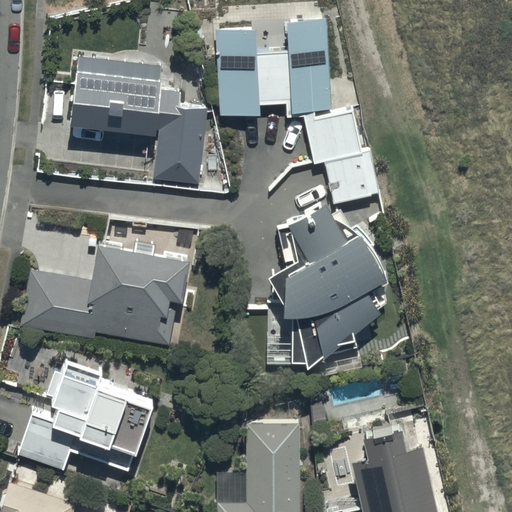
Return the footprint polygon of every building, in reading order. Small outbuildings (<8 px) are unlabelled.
[(255,22),(212,24),(215,111),(259,109),(258,99),(284,98),(285,106),(330,105),(327,14),(280,15),(282,45),(256,46),(255,22)] [(160,60),(74,50),(66,116),(155,127),(149,174),(196,180),(205,103),(176,99),(178,87),(157,84),(160,60)] [(353,104),(301,114),(310,161),(320,159),(328,200),(378,190),(369,145),(361,147),(353,104)] [(274,220),(282,259),(263,269),(276,291),(276,304),(287,304),(287,332),(263,332),(263,362),(304,359),(311,355),(374,339),(367,312),(388,295),(384,275),(384,273),(383,271),(383,270),(382,268),(381,266),(381,264),(380,262),(379,260),(378,258),(378,256),(377,254),(376,252),(375,250),(374,249),(373,247),(372,245),(370,243),(369,242),(368,240),(367,238),(366,237),(364,235),(363,233),(362,232),(360,230),(359,229),(357,227),(356,226),(354,225),(353,223),(351,222),(350,221),(348,219),(346,218),(345,217),(338,205),(330,209),(321,194),(284,215),(284,218),(274,220)] [(184,257),(96,240),(89,278),(28,266),(17,321),(93,335),(94,330),(167,344),(184,257)] [(29,406),(15,450),(62,465),(69,446),(126,464),(149,394),(97,377),(100,368),(60,355),(47,398),(53,400),(49,412),(29,406)] [(297,511),(298,420),(245,420),(245,468),(215,468),(215,511),(297,511)] [(397,421),(358,429),(362,451),(348,454),(358,501),(321,509),(321,511),(433,511),(419,439),(402,443),(397,421)] [(0,511),(72,511),(76,501),(6,479),(0,498),(0,511)]
